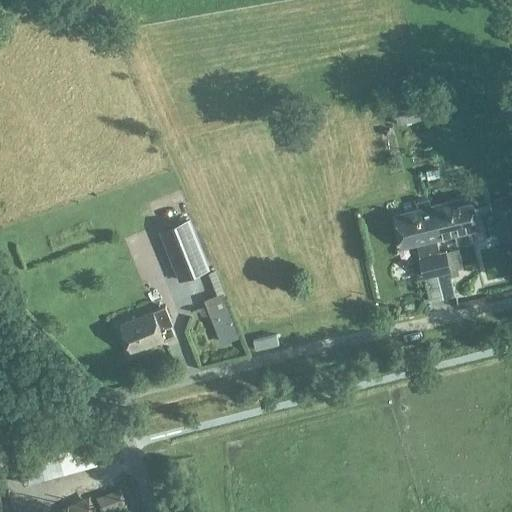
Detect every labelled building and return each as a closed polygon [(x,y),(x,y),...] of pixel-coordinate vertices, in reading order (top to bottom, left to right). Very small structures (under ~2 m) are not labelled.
[(393,104),(398,124),(457,111),(453,90),(393,104)] [(511,237),(511,194),(489,201),(498,241),(511,237)] [(434,205),(440,238),(455,235),(457,243),(472,240),(470,231),(479,229),(472,196),(434,205)] [(395,214),(403,247),(425,242),(428,256),(420,257),(424,277),(450,271),(445,251),(440,252),(437,239),(440,238),(434,205),(430,206),(429,199),(417,202),(419,208),(395,214)] [(209,268),(190,220),(160,232),(179,280),(209,268)] [(220,290),(194,298),(210,346),(236,338),(220,290)] [(175,335),(169,320),(171,319),(165,306),(120,324),(131,351),(151,343),(151,344),(175,335)] [(55,439),(62,467),(95,458),(88,431),(55,439)] [(45,449),(50,468),(61,466),(55,446),(45,449)] [(40,456),(24,456),(25,475),(41,474),(40,456)] [(66,487),(87,482),(82,463),(61,468),(66,487)] [(128,511),(119,487),(96,496),(101,511),(128,511)] [(96,511),(90,495),(61,507),(63,511),(96,511)] [(0,511),(3,511),(13,509),(10,498),(0,501),(0,499),(0,511)]
